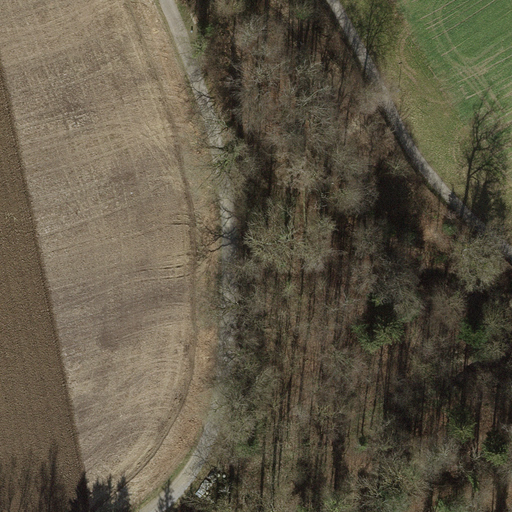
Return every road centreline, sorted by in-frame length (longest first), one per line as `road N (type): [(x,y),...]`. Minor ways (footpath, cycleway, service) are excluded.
road 1 (track): [(153,511),(184,478),(213,425),(230,292),(225,185),(212,124),(166,0)]
road 2 (track): [(511,248),(497,238),(335,0)]
